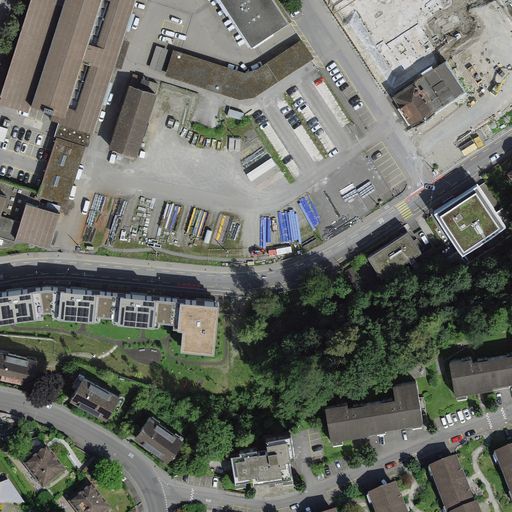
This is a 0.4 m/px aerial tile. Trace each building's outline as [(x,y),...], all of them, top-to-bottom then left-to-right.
[(28,0),(0,90),(0,103),(31,114),(32,108),(52,114),(50,120),(61,124),(94,134),(136,0),(28,0)] [(278,0),(220,0),(252,46),(292,20),(278,0)] [(383,24),(422,0),(382,0),(372,6),(383,24)] [(389,25),(358,41),(368,61),(400,45),(389,25)] [(173,50),(165,76),(240,100),(253,98),(312,59),(299,40),(257,69),(243,74),(173,50)] [(392,94),(413,127),(480,83),(459,51),(392,94)] [(156,94),(129,86),(110,148),(138,156),(156,94)] [(61,124),(38,193),(40,193),(64,201),(68,202),(87,144),(90,146),(94,134),(61,124)] [(40,193),(0,181),(0,234),(49,250),(64,201),(40,193)] [(502,224),(476,186),(438,212),(464,250),(502,224)] [(406,232),(368,258),(382,278),(420,252),(406,232)] [(366,286),(352,266),(344,271),(358,292),(366,286)] [(4,293),(0,293),(0,324),(44,318),(182,332),(180,354),(218,358),(221,305),(199,302),(139,297),(80,291),(43,287),(4,293)] [(0,382),(30,390),(37,360),(0,351),(0,382)] [(511,384),(511,351),(496,355),(502,387),(511,384)] [(447,362),(451,395),(502,387),(496,355),(472,359),(471,356),(447,362)] [(62,400),(104,422),(117,396),(76,374),(62,400)] [(424,423),(415,380),(391,385),(394,395),(370,401),(377,433),(424,423)] [(320,407),(329,443),(377,433),(370,401),(345,407),(343,401),(320,407)] [(130,438),(165,462),(181,439),(144,414),(130,438)] [(252,486),(290,478),(286,460),(295,458),(289,432),(260,437),(262,450),(254,451),(252,447),(234,450),(235,454),(227,456),(233,479),(249,476),(252,486)] [(66,472),(46,447),(23,465),(43,490),(66,472)] [(511,447),(492,456),(511,501),(511,500),(511,447)] [(454,456),(426,468),(444,511),(451,511),(474,502),(454,456)] [(404,511),(393,484),(365,495),(372,511),(404,511)] [(87,487),(62,507),(66,511),(105,511),(107,511),(87,487)] [(478,511),(474,502),(451,511),(478,511)]
